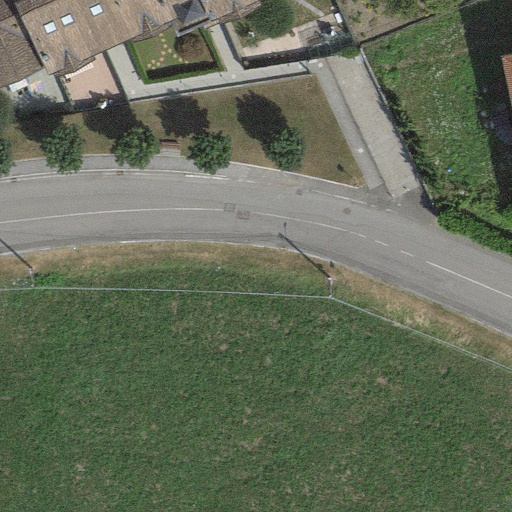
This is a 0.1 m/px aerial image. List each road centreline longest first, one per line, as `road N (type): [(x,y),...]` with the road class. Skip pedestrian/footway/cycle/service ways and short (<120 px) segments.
road 1 (residential): [(0,227),(164,211),(272,222),(374,247),(511,306)]
road 2 (unknown): [(374,247),(280,0)]
